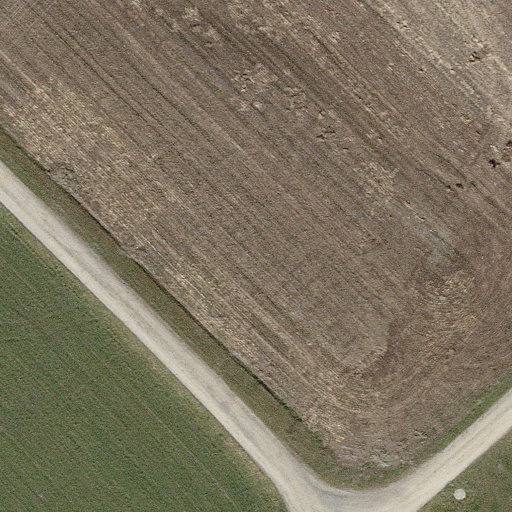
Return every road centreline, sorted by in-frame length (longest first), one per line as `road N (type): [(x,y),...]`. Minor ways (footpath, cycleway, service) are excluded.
road 1 (track): [(317,511),(0,196)]
road 2 (track): [(407,511),(511,418)]
